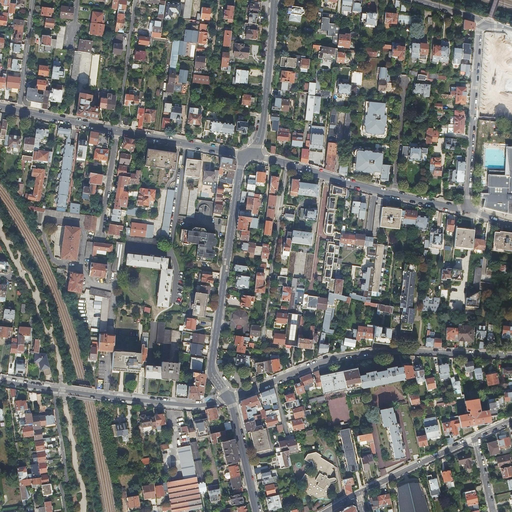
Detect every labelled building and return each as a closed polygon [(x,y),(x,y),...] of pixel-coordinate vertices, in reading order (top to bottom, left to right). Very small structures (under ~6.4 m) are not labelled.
[(3,12),(8,13),(8,12),(9,3),(9,0),(0,0),(0,3),(2,3),(2,6),(4,6),(3,12)] [(124,0),(118,0),(118,8),(125,9),(126,0),(124,0)] [(146,0),(146,1),(153,3),(154,2),(160,3),(158,18),(163,18),(165,3),(165,2),(165,1),(158,0),(146,0)] [(192,0),(185,0),(185,5),(183,16),(183,18),(190,19),(192,0)] [(353,0),(352,9),(352,11),(359,12),(360,8),(361,3),(360,2),(359,0),(353,0)] [(165,3),(163,18),(171,19),(172,13),(179,14),(179,16),(183,16),(185,5),(181,4),(175,3),(171,3),(171,2),(166,1),(166,2),(165,2),(165,3)] [(248,8),(246,7),(246,13),(249,13),(258,14),(259,5),(254,5),(250,4),(250,5),(248,5),(248,8)] [(73,8),(62,6),(61,9),(60,17),(72,18),(73,8)] [(234,7),(227,6),(227,11),(224,10),(224,19),(225,20),(227,20),(228,19),(229,20),(229,22),(232,23),(233,14),(234,10),(234,7)] [(302,8),(289,6),(288,9),(288,11),(288,13),(301,15),(301,14),(303,13),(304,13),(304,10),(302,9),(302,8)] [(53,8),(43,7),(42,15),(50,16),(50,17),(53,17),(55,16),(55,11),(52,11),(53,8)] [(202,7),(201,14),(200,18),(209,19),(210,9),(202,7)] [(103,13),(92,12),(89,34),(102,36),(103,25),(104,21),(102,20),(103,13)] [(249,13),(248,23),(255,24),(256,19),(257,19),(258,14),(249,13)] [(366,14),(361,13),(361,17),(361,20),(362,20),(363,19),(365,19),(365,24),(375,25),(376,13),(371,13),(366,13),(366,14)] [(397,14),(385,13),(384,22),(396,23),(397,14)] [(329,23),(330,18),(322,17),(321,30),(328,31),(327,35),(334,36),(335,24),(329,23)] [(54,19),(46,18),(45,27),(53,28),(53,25),(55,25),(55,24),(53,24),(54,19)] [(124,19),(117,18),(115,27),(123,28),(124,19)] [(158,18),(157,21),(153,21),(152,32),(149,31),(148,36),(153,37),(160,38),(163,18),(158,18)] [(197,20),(190,19),(183,18),(180,38),(180,40),(178,55),(196,57),(196,56),(196,51),(197,49),(197,47),(197,43),(200,23),(200,21),(197,20)] [(475,23),(464,20),(464,29),(474,29),(475,27),(475,23)] [(205,24),(200,23),(197,43),(203,43),(205,44),(205,43),(206,43),(207,43),(207,39),(206,38),(206,33),(207,24),(206,24),(205,24)] [(244,23),(244,25),(244,29),(246,29),(246,34),(245,38),(256,40),(258,24),(255,24),(248,23),(244,23)] [(65,27),(58,25),(58,31),(56,43),(55,48),(62,49),(65,27)] [(232,28),(225,27),(225,31),(224,46),(230,47),(230,40),(232,28)] [(58,31),(36,28),(36,33),(43,34),(43,32),(53,33),(53,34),(54,35),(53,42),(56,43),(58,31)] [(13,37),(13,42),(21,43),(22,32),(14,31),(14,33),(13,33),(12,37),(13,37)] [(344,35),(338,34),(338,39),(349,41),(349,37),(356,38),(356,32),(352,31),(352,33),(349,33),(349,34),(344,33),(344,35)] [(496,34),(495,41),(503,43),(504,35),(496,34)] [(42,35),(41,45),(50,46),(51,36),(42,35)] [(149,38),(139,36),(138,44),(148,45),(149,38)] [(420,44),(420,36),(415,36),(415,43),(412,43),(412,46),(409,45),(409,52),(411,52),(411,53),(411,57),(418,58),(420,44)] [(117,44),(113,44),(112,53),(120,54),(122,38),(116,37),(115,41),(117,41),(117,44)] [(178,40),(174,39),(170,65),(177,66),(177,64),(178,55),(180,40),(178,40)] [(343,49),(343,47),(348,48),(349,41),(338,39),(337,45),(337,48),(343,49)] [(81,52),(90,53),(91,42),(79,40),(78,51),(81,52)] [(230,47),(229,50),(234,51),(234,56),(247,58),(248,48),(243,48),(244,45),(243,45),(239,45),(239,44),(238,44),(237,44),(235,44),(235,41),(230,40),(230,47)] [(447,42),(441,41),(441,46),(440,56),(439,61),(447,62),(449,44),(449,43),(448,42),(447,42)] [(10,42),(9,47),(12,47),(12,51),(19,52),(20,44),(13,43),(13,42),(10,42)] [(400,44),(395,43),(395,45),(392,45),(392,48),(391,52),(391,56),(397,56),(397,58),(397,59),(398,60),(401,60),(402,59),(403,59),(404,43),(400,43),(400,44)] [(418,58),(418,59),(426,60),(426,54),(428,45),(420,44),(418,58)] [(462,48),(462,58),(469,59),(470,49),(468,49),(469,44),(463,44),(462,48)] [(318,50),(317,57),(331,60),(331,59),(336,59),(337,52),(337,48),(319,45),(318,50)] [(440,56),(441,46),(433,45),(432,55),(433,55),(433,57),(436,57),(436,61),(439,61),(440,56)] [(358,47),(358,51),(358,53),(360,53),(360,51),(365,52),(365,56),(372,56),(372,57),(372,56),(376,56),(376,48),(358,47)] [(454,58),(462,58),(462,48),(455,48),(454,52),(454,58)] [(136,50),(135,59),(144,60),(145,52),(136,50)] [(81,52),(78,51),(74,51),(71,81),(77,82),(81,52)] [(95,87),(99,54),(93,53),(88,86),(95,87)] [(228,65),(229,53),(223,53),(221,70),(227,71),(228,66),(228,65)] [(300,68),(300,67),(301,55),(296,55),(296,59),(281,57),(280,66),(300,68)] [(305,59),(305,56),(301,55),(300,67),(300,68),(299,71),(307,71),(307,68),(308,68),(309,60),(305,59)] [(196,56),(196,57),(194,67),(196,67),(195,69),(197,70),(198,68),(203,68),(204,63),(205,63),(205,62),(206,59),(205,58),(205,57),(196,56)] [(10,69),(21,71),(21,69),(19,69),(19,68),(18,68),(18,66),(15,65),(16,59),(12,58),(11,67),(10,69)] [(60,61),(54,60),(53,62),(53,66),(51,77),(58,78),(58,75),(63,76),(64,70),(63,70),(59,69),(60,67),(59,67),(60,61)] [(183,65),(177,64),(177,66),(176,67),(175,75),(173,93),(179,94),(180,93),(180,92),(179,91),(183,65)] [(48,66),(39,65),(38,74),(46,75),(47,72),(48,72),(49,71),(47,71),(48,66)] [(389,72),(390,72),(386,72),(386,67),(377,67),(376,73),(379,73),(377,90),(389,91),(392,87),(392,83),(389,83),(389,81),(389,80),(389,77),(389,72)] [(168,93),(173,93),(175,75),(173,75),(173,70),(172,70),(172,71),(170,71),(170,69),(166,68),(165,75),(169,75),(168,84),(167,84),(166,92),(168,93)] [(483,68),(482,84),(485,84),(485,80),(497,81),(498,69),(483,68)] [(248,71),(236,70),(234,82),(248,84),(249,75),(248,75),(248,71)] [(299,78),(299,72),(296,72),(294,72),(282,71),(281,80),(280,81),(281,82),(282,81),(281,83),(281,84),(281,90),(278,90),(278,95),(280,95),(281,95),(297,97),(297,92),(294,92),(295,84),(293,84),(293,82),(293,79),(294,78),(299,78)] [(400,73),(390,72),(389,72),(389,77),(389,80),(389,81),(395,81),(395,80),(396,79),(396,78),(397,77),(397,76),(398,76),(399,75),(400,75),(400,74),(400,73)] [(201,75),(193,75),(193,78),(192,82),(209,84),(210,76),(209,76),(201,75)] [(10,87),(19,88),(20,77),(7,76),(7,81),(11,82),(10,87)] [(44,89),(45,85),(46,85),(47,84),(45,83),(45,81),(37,79),(36,88),(37,88),(44,89)] [(311,120),(314,89),(315,83),(312,83),(309,82),(309,83),(308,92),(306,108),(305,119),(311,120)] [(349,94),(350,86),(350,85),(338,83),(337,93),(349,94)] [(430,84),(415,83),(414,89),(413,89),(412,93),(423,94),(422,96),(429,97),(430,84)] [(61,90),(61,85),(55,84),(55,89),(53,89),(52,89),(52,90),(50,90),(49,90),(48,98),(51,99),(50,100),(51,101),(54,101),(55,101),(60,101),(61,90)] [(41,108),(47,109),(48,98),(49,90),(47,90),(44,89),(43,95),(38,94),(37,92),(36,92),(37,88),(36,88),(27,87),(26,96),(23,95),(23,102),(25,105),(30,106),(31,101),(42,103),(41,108)] [(450,95),(452,95),(456,95),(466,96),(466,88),(456,87),(451,87),(451,91),(450,95)] [(138,104),(139,100),(139,98),(135,97),(136,93),(129,92),(128,96),(125,96),(124,105),(128,106),(129,103),(130,103),(131,104),(131,105),(132,105),(133,105),(133,104),(134,104),(134,103),(138,104)] [(99,107),(101,93),(95,93),(94,97),(98,98),(97,104),(98,104),(97,107),(93,107),(93,108),(89,107),(88,105),(89,101),(90,101),(91,96),(79,94),(76,115),(97,120),(99,107)] [(107,93),(106,99),(105,108),(114,109),(116,96),(112,95),(112,94),(107,93)] [(250,96),(242,95),(241,105),(249,106),(250,104),(254,104),(255,98),(250,98),(250,96)] [(281,99),(281,95),(280,95),(278,95),(275,95),(275,99),(275,105),(272,104),(272,109),(280,110),(281,99)] [(465,104),(466,96),(456,95),(455,103),(465,104)] [(289,100),(281,99),(280,110),(288,111),(289,100)] [(142,128),(145,101),(139,100),(138,104),(136,118),(139,118),(138,127),(142,128)] [(367,107),(366,108),(365,115),(364,115),(363,126),(364,126),(363,131),(364,131),(365,133),(365,134),(381,135),(383,133),(384,133),(384,127),(385,127),(386,115),(384,115),(385,103),(368,102),(367,107)] [(171,111),(170,118),(180,119),(182,108),(179,107),(179,104),(175,104),(174,107),(171,106),(171,111)] [(331,108),(324,169),(333,172),(336,144),(334,144),(337,109),(331,108)] [(155,111),(145,109),(144,121),(149,122),(150,120),(154,120),(155,111)] [(189,109),(187,123),(200,125),(201,110),(189,109)] [(341,163),(347,164),(352,110),(345,109),(342,145),(343,145),(341,163)] [(461,117),(462,111),(454,110),(454,116),(453,124),(464,125),(464,117),(461,117)] [(278,125),(279,121),(279,115),(271,114),(271,119),(273,120),(272,125),(278,126),(278,125)] [(166,124),(169,124),(169,119),(162,118),(161,127),(166,128),(166,124)] [(220,133),(221,122),(205,120),(204,130),(209,131),(209,132),(220,133)] [(232,135),(234,124),(221,122),(220,133),(232,135)] [(246,133),(247,123),(239,122),(239,126),(237,126),(236,130),(241,130),(241,132),(246,133)] [(463,134),(464,125),(453,124),(450,124),(449,124),(448,124),(448,132),(463,134)] [(278,126),(277,140),(290,141),(290,133),(290,131),(288,131),(288,129),(283,128),(282,126),(280,125),(278,125),(278,126)] [(36,129),(35,138),(43,139),(43,136),(47,136),(48,129),(44,129),(44,127),(44,126),(40,126),(40,127),(39,129),(36,129)] [(72,129),(58,127),(57,133),(64,134),(63,136),(65,138),(66,138),(66,144),(65,144),(64,148),(63,148),(62,149),(61,151),(63,153),(64,153),(63,157),(63,161),(62,160),(60,162),(60,164),(61,165),(62,165),(61,169),(61,173),(60,173),(58,174),(58,176),(59,178),(60,178),(60,182),(59,185),(58,185),(57,187),(57,189),(58,190),(59,190),(58,194),(58,198),(57,198),(55,199),(55,201),(56,203),(57,203),(57,207),(66,208),(74,145),(70,145),(72,129)] [(98,133),(90,131),(89,144),(90,145),(91,144),(97,145),(98,133)] [(103,134),(98,133),(97,145),(97,147),(106,148),(108,138),(103,137),(103,134)] [(291,145),(302,147),(303,138),(303,134),(292,133),(292,136),(291,145)] [(313,134),(310,134),(310,135),(310,140),(309,143),(311,143),(311,144),(322,145),(323,135),(313,133),(313,134)] [(5,139),(4,146),(13,147),(12,152),(18,153),(21,137),(6,135),(5,139)] [(28,139),(24,138),(23,149),(33,151),(34,143),(35,138),(29,137),(28,139)] [(133,150),(134,148),(135,140),(124,138),(123,144),(124,144),(123,148),(133,150)] [(456,142),(457,139),(446,138),(445,148),(449,149),(449,150),(457,150),(458,142),(456,142)] [(87,141),(79,140),(79,142),(78,144),(76,160),(85,161),(87,141)] [(309,143),(310,140),(307,140),(306,146),(305,149),(301,149),(300,161),(307,163),(308,162),(308,155),(309,143)] [(34,143),(33,151),(32,157),(32,159),(48,161),(47,164),(49,164),(49,163),(50,163),(52,152),(38,150),(39,144),(34,143)] [(409,145),(403,145),(402,156),(408,156),(408,158),(408,159),(409,159),(409,161),(412,161),(412,160),(420,160),(421,153),(426,154),(426,149),(421,148),(421,146),(417,146),(417,144),(409,143),(409,145)] [(485,199),(482,207),(507,214),(507,213),(511,213),(511,212),(511,146),(505,147),(508,171),(488,170),(488,174),(487,174),(487,187),(488,187),(487,193),(480,193),(479,197),(485,199)] [(95,151),(94,159),(106,160),(108,151),(96,149),(95,151)] [(176,154),(148,150),(146,165),(174,169),(176,154)] [(372,180),(380,180),(380,179),(381,164),(382,153),(371,152),(371,151),(363,151),(358,151),(358,152),(356,153),(354,168),(355,168),(356,170),(356,171),(361,171),(361,172),(373,173),(372,180)] [(130,155),(121,153),(120,163),(129,164),(130,155)] [(32,157),(22,155),(21,165),(24,166),(24,162),(26,160),(32,161),(32,159),(32,157)] [(460,161),(460,156),(456,156),(455,170),(459,170),(459,172),(464,172),(465,161),(460,161)] [(234,160),(221,157),(219,168),(223,168),(224,169),(227,170),(228,169),(229,170),(228,179),(233,179),(236,162),(234,160)] [(440,158),(430,157),(430,162),(429,164),(429,171),(434,172),(433,175),(439,175),(440,166),(440,158)] [(201,161),(186,159),(184,176),(199,177),(201,161)] [(257,164),(256,172),(256,176),(255,184),(257,184),(257,182),(264,183),(265,173),(261,172),(262,165),(257,164)] [(390,173),(390,165),(381,164),(380,179),(387,180),(388,172),(389,172),(389,173),(390,173)] [(40,201),(45,170),(38,168),(37,169),(35,168),(35,166),(31,165),(31,168),(32,168),(31,176),(36,177),(33,195),(25,193),(24,198),(40,201)] [(118,176),(119,176),(128,177),(128,173),(125,172),(126,166),(119,165),(118,176)] [(339,165),(338,173),(346,176),(347,166),(339,165)] [(218,174),(219,171),(214,170),(214,172),(204,171),(202,183),(203,183),(205,184),(205,183),(206,181),(213,182),(212,191),(216,192),(217,187),(218,174)] [(464,183),(464,172),(459,172),(459,170),(455,170),(448,170),(448,176),(447,176),(447,184),(448,184),(449,185),(452,185),(453,185),(455,185),(455,183),(464,183)] [(140,189),(140,183),(139,183),(140,171),(137,171),(137,174),(131,174),(130,178),(129,185),(129,189),(128,191),(131,191),(132,188),(133,188),(134,184),(138,184),(137,186),(136,192),(139,192),(140,189)] [(89,183),(96,184),(101,185),(103,175),(89,173),(89,177),(90,177),(89,183)] [(119,176),(117,187),(123,188),(124,184),(129,185),(130,178),(128,177),(119,176)] [(247,189),(254,190),(254,189),(255,184),(256,176),(250,176),(249,180),(248,179),(247,189)] [(272,221),(274,222),(275,217),(274,217),(276,196),(273,196),(274,189),(276,190),(278,177),(271,176),(269,196),(266,216),(266,220),(272,221)] [(290,195),(297,196),(297,194),(299,183),(300,176),(293,176),(290,195)] [(84,182),(82,198),(94,200),(96,184),(89,183),(84,182)] [(187,212),(194,213),(196,199),(198,184),(191,183),(187,212)] [(318,185),(299,183),(297,194),(317,196),(318,185)] [(336,188),(337,186),(330,185),(329,197),(328,197),(327,208),(328,208),(327,212),(326,212),(325,223),(323,232),(324,233),(325,234),(326,234),(330,235),(333,236),(332,242),(327,241),(322,275),(322,281),(327,282),(326,287),(327,288),(326,292),(328,292),(333,293),(333,291),(329,291),(330,286),(334,286),(335,271),(332,271),(332,266),(336,266),(337,263),(337,261),(333,260),(335,245),(339,246),(339,242),(340,233),(334,233),(334,231),(330,231),(332,217),(334,217),(334,214),(339,214),(339,210),(333,209),(334,202),(336,202),(337,195),(345,196),(346,191),(346,188),(340,188),(336,188)] [(117,187),(116,198),(127,200),(128,195),(128,191),(129,189),(123,188),(117,187)] [(128,191),(128,195),(133,196),(132,198),(136,199),(137,196),(139,196),(138,204),(153,205),(155,190),(144,189),(144,190),(140,189),(139,192),(136,192),(131,191),(128,191)] [(163,226),(169,227),(174,190),(168,189),(163,226)] [(254,194),(254,193),(242,191),(240,202),(243,202),(244,201),(245,197),(247,198),(246,211),(239,210),(238,216),(251,218),(251,214),(254,194)] [(382,198),(378,197),(377,204),(375,204),(371,236),(377,237),(379,226),(381,207),(382,198)] [(116,198),(114,209),(120,210),(120,205),(127,206),(127,200),(116,198)] [(360,202),(352,201),(351,212),(359,213),(360,202)] [(42,208),(27,205),(31,212),(35,213),(36,211),(37,211),(44,212),(45,209),(46,203),(43,203),(42,208)] [(71,203),(70,212),(80,214),(80,209),(81,204),(71,203)] [(222,205),(214,204),(213,215),(215,215),(215,213),(221,214),(223,205),(222,205)] [(126,211),(126,214),(136,215),(137,208),(127,207),(126,211)] [(305,209),(301,208),(300,218),(304,219),(304,221),(309,221),(309,219),(316,220),(317,209),(316,208),(312,208),(306,207),(305,209)] [(381,207),(379,226),(399,229),(399,226),(400,221),(400,215),(401,210),(401,209),(381,207)] [(52,210),(45,209),(44,212),(37,211),(35,222),(43,223),(44,215),(85,221),(84,226),(85,229),(95,230),(97,216),(95,216),(86,215),(82,214),(80,214),(70,212),(64,212),(52,210)] [(114,209),(113,209),(112,212),(111,214),(111,215),(112,217),(111,221),(120,222),(122,210),(120,210),(114,209)] [(400,221),(399,226),(403,226),(415,227),(415,223),(416,215),(417,211),(405,209),(404,210),(401,210),(400,215),(400,221)] [(251,218),(250,228),(257,229),(258,219),(255,218),(255,214),(251,214),(251,218)] [(429,217),(416,215),(415,223),(415,227),(415,228),(420,228),(419,232),(426,233),(427,229),(429,217)] [(242,231),(249,232),(250,228),(251,218),(238,216),(236,230),(242,231)] [(454,220),(447,220),(446,230),(453,231),(454,220)] [(132,223),(130,235),(145,237),(147,224),(132,223)] [(122,226),(110,224),(108,234),(118,236),(118,233),(119,234),(119,230),(122,230),(122,226)] [(145,237),(152,238),(154,225),(147,224),(145,237)] [(66,227),(61,258),(76,260),(80,229),(66,227)] [(181,229),(179,241),(181,242),(181,243),(183,246),(187,246),(190,244),(190,243),(198,244),(196,260),(209,262),(209,258),(211,258),(211,257),(213,257),(214,252),(212,252),(212,250),(213,246),(213,245),(215,245),(216,240),(214,240),(214,238),(212,238),(213,234),(205,232),(205,231),(203,228),(194,227),(193,228),(192,229),(191,231),(181,229)] [(474,231),(455,228),(454,247),(471,249),(472,239),(473,239),(474,231)] [(432,230),(431,229),(430,236),(432,236),(432,240),(431,248),(440,249),(443,234),(439,234),(440,231),(437,231),(437,230),(432,229),(432,230)] [(248,242),(248,240),(249,232),(242,231),(240,241),(248,242)] [(312,234),(292,231),(292,232),(291,242),(310,245),(312,234)] [(282,255),(289,256),(289,251),(291,242),(292,232),(287,232),(286,243),(283,243),(282,251),(282,255)] [(511,234),(494,232),(493,243),(495,243),(495,248),(511,250),(511,234)] [(356,235),(355,244),(363,245),(365,235),(356,233),(356,235)] [(484,251),(486,233),(482,233),(481,240),(474,239),(474,245),(475,245),(474,248),(475,249),(477,249),(477,250),(484,251)] [(126,235),(125,241),(158,245),(158,239),(152,238),(145,237),(130,235),(126,235)] [(125,243),(117,241),(114,262),(113,262),(112,272),(121,273),(123,263),(125,243)] [(94,243),(94,242),(87,242),(85,258),(91,259),(92,256),(94,243)] [(255,243),(248,242),(248,243),(247,251),(247,252),(254,253),(255,243)] [(112,245),(94,243),(92,256),(96,256),(97,250),(112,252),(112,245)] [(377,244),(376,249),(371,290),(380,292),(386,245),(377,244)] [(349,293),(348,297),(350,298),(352,298),(362,300),(364,301),(369,302),(371,290),(376,249),(369,248),(368,255),(370,255),(364,297),(349,293)] [(286,272),(280,271),(280,276),(287,277),(291,278),(292,278),(296,251),(289,251),(289,256),(287,268),(286,272)] [(310,280),(314,254),(307,253),(304,279),(305,279),(310,280)] [(166,269),(167,259),(127,254),(126,264),(160,268),(159,270),(161,270),(157,305),(167,307),(172,270),(166,269)] [(0,268),(5,269),(8,269),(8,266),(7,266),(7,265),(5,265),(6,262),(0,261),(0,268)] [(107,265),(91,263),(89,276),(106,278),(107,265)] [(417,265),(405,263),(404,271),(402,271),(402,275),(403,275),(401,296),(399,296),(399,299),(400,300),(400,307),(403,307),(402,315),(401,315),(400,318),(401,319),(400,330),(411,331),(414,309),(411,308),(417,265)] [(333,291),(333,293),(333,294),(340,295),(342,280),(338,280),(339,266),(336,266),(335,271),(334,286),(333,291)] [(479,289),(482,267),(476,267),(473,291),(476,291),(476,289),(479,289)] [(263,279),(264,269),(260,268),(257,268),(256,275),(255,292),(264,293),(264,286),(262,286),(262,279),(263,279)] [(442,270),(441,279),(445,280),(445,278),(450,279),(451,270),(451,269),(446,269),(446,270),(442,270)] [(207,271),(203,270),(202,274),(201,282),(212,283),(212,278),(213,272),(207,271)] [(451,270),(450,279),(461,281),(462,271),(451,270)] [(67,291),(81,293),(83,275),(70,273),(67,291)] [(240,275),(237,275),(236,281),(236,287),(248,288),(249,277),(240,276),(240,275)] [(304,279),(297,278),(295,293),(289,292),(289,293),(297,295),(298,292),(303,293),(305,279),(304,279)] [(200,285),(199,293),(206,294),(209,294),(210,286),(200,285)] [(289,292),(290,288),(282,287),(280,300),(288,301),(289,293),(289,292)] [(91,288),(89,295),(102,297),(110,299),(111,292),(91,288)] [(479,291),(466,298),(465,309),(477,310),(479,291)] [(199,293),(195,292),(194,305),(192,305),(191,308),(193,308),(192,315),(203,317),(206,294),(199,293)] [(287,311),(286,323),(285,332),(284,344),(284,345),(296,347),(299,325),(300,316),(301,308),(303,294),(303,293),(298,292),(297,295),(289,293),(288,301),(288,307),(287,311)] [(333,293),(328,292),(327,299),(326,303),(326,304),(325,310),(323,323),(322,328),(321,332),(325,333),(328,334),(332,334),(332,335),(333,330),(328,329),(330,320),(333,320),(336,299),(343,300),(343,301),(349,303),(349,300),(350,298),(348,297),(340,295),(333,294),(333,293)] [(460,305),(462,296),(451,293),(449,302),(460,305)] [(308,295),(303,294),(301,308),(315,310),(316,308),(317,297),(316,297),(316,298),(307,297),(308,295)] [(254,301),(254,297),(242,295),(240,305),(249,307),(250,301),(254,301)] [(429,297),(423,296),(421,311),(438,312),(440,298),(434,297),(433,304),(429,303),(429,297)] [(110,302),(110,299),(102,297),(99,331),(106,332),(109,302),(110,302)] [(323,298),(317,297),(316,308),(325,310),(326,304),(326,303),(327,299),(324,298),(324,297),(323,297),(323,298)] [(389,306),(378,304),(377,313),(380,314),(380,310),(388,311),(388,312),(392,313),(392,306),(389,306)] [(4,309),(4,310),(3,318),(14,319),(14,311),(14,310),(4,309)] [(236,325),(240,325),(241,311),(239,310),(234,314),(233,320),(236,325)] [(281,310),(280,310),(280,314),(276,313),(275,322),(274,322),(273,327),(280,328),(280,323),(286,323),(287,311),(281,310)] [(241,311),(240,325),(242,326),(247,322),(248,316),(245,311),(241,311)] [(197,320),(187,318),(186,328),(195,329),(195,324),(196,324),(197,324),(198,323),(198,322),(198,321),(198,320),(197,320)] [(478,320),(476,320),(475,325),(477,326),(476,337),(480,338),(481,336),(484,336),(485,336),(486,326),(478,325),(478,320)] [(511,334),(511,322),(502,321),(502,326),(503,326),(502,337),(510,337),(510,335),(511,334)] [(164,329),(165,322),(159,322),(157,343),(163,344),(164,329)] [(303,325),(299,325),(296,347),(302,348),(303,348),(305,348),(311,349),(312,342),(313,333),(313,330),(314,324),(310,324),(309,339),(303,338),(303,337),(302,337),(303,325)] [(458,324),(458,328),(457,341),(473,341),(474,324),(463,324),(463,327),(460,326),(460,324),(458,324)] [(259,336),(260,326),(251,325),(250,334),(250,338),(252,338),(252,336),(259,336)] [(427,325),(427,330),(425,347),(441,347),(441,339),(434,338),(434,333),(429,332),(430,326),(427,325)] [(493,325),(488,325),(486,345),(494,346),(494,341),(492,341),(493,333),(492,333),(493,325)] [(12,331),(13,327),(2,326),(0,326),(0,336),(9,337),(10,331),(12,331)] [(364,338),(366,327),(357,326),(356,333),(356,336),(355,340),(359,340),(360,340),(364,340),(364,338)] [(375,326),(375,328),(373,338),(373,342),(388,344),(390,327),(385,327),(383,334),(379,334),(380,326),(375,326)] [(18,344),(23,344),(24,338),(29,339),(30,336),(30,330),(23,329),(23,327),(19,327),(18,335),(18,341),(18,344)] [(375,328),(366,327),(364,338),(364,340),(363,345),(367,346),(368,339),(368,338),(369,338),(373,338),(375,328)] [(458,328),(446,328),(445,339),(453,340),(453,341),(457,341),(458,328)] [(172,330),(164,329),(163,344),(162,356),(161,367),(160,377),(172,378),(177,379),(178,376),(179,363),(174,362),(167,362),(167,359),(169,359),(169,357),(172,330)] [(285,332),(274,330),(274,333),(274,334),(273,343),(284,344),(285,332)] [(325,333),(321,332),(317,354),(327,353),(328,345),(323,344),(324,337),(326,337),(331,338),(332,335),(332,334),(328,334),(325,333)] [(354,348),(355,340),(356,336),(356,333),(350,332),(346,336),(346,338),(344,337),(343,344),(341,343),(339,351),(345,351),(346,346),(354,348)] [(204,334),(194,333),(193,338),(191,338),(191,340),(193,340),(193,341),(203,343),(204,334)] [(105,350),(107,334),(99,334),(98,344),(98,350),(105,350)] [(113,351),(115,335),(107,334),(105,350),(113,351)] [(10,352),(17,353),(17,345),(18,344),(18,341),(18,335),(15,335),(15,337),(15,338),(12,338),(11,344),(10,352)] [(236,352),(244,353),(245,346),(242,346),(243,337),(238,336),(234,335),(233,340),(235,340),(234,344),(237,345),(236,352)] [(192,343),(190,354),(201,355),(202,344),(192,343)] [(125,352),(113,351),(112,369),(123,370),(125,352)] [(39,353),(35,352),(34,362),(39,362),(40,362),(41,365),(40,366),(40,368),(42,369),(43,369),(45,375),(51,374),(46,354),(45,353),(42,354),(41,353),(39,353)] [(141,354),(125,352),(123,370),(139,371),(140,363),(141,354)] [(249,360),(249,358),(249,356),(237,355),(237,358),(235,358),(234,361),(235,362),(236,362),(236,365),(249,367),(249,360)] [(270,360),(272,371),(279,369),(277,359),(277,356),(269,355),(270,360)] [(192,368),(191,372),(192,372),(193,372),(199,373),(200,369),(201,369),(202,358),(191,357),(190,367),(192,368)] [(258,372),(265,373),(264,372),(263,362),(261,362),(260,361),(259,360),(258,361),(258,362),(257,363),(257,359),(249,358),(249,360),(249,367),(249,368),(249,370),(255,370),(255,371),(254,372),(254,374),(255,374),(256,374),(257,374),(258,373),(258,372),(257,372),(258,372)] [(264,372),(272,371),(270,360),(263,362),(264,372)] [(475,378),(473,370),(473,367),(472,361),(463,362),(463,363),(465,370),(465,372),(469,371),(470,378),(475,378)] [(449,372),(448,363),(437,364),(439,374),(449,372)] [(24,373),(25,364),(23,364),(23,365),(16,364),(16,372),(24,373)] [(423,375),(421,365),(418,365),(418,364),(413,365),(415,376),(423,375)] [(160,377),(161,367),(145,365),(144,377),(160,378),(160,377)] [(475,379),(482,378),(480,365),(473,367),(473,370),(475,378),(475,379)] [(404,380),(404,379),(402,367),(398,367),(395,368),(395,366),(386,368),(386,370),(375,372),(374,371),(365,373),(365,374),(358,376),(360,382),(360,385),(361,388),(402,379),(403,380),(404,380)] [(404,379),(414,377),(412,366),(401,366),(402,367),(404,379)] [(360,382),(358,376),(356,367),(342,370),(345,388),(360,385),(360,382)] [(511,367),(502,368),(503,374),(508,374),(509,380),(511,379),(511,367)] [(323,393),(345,388),(342,370),(319,375),(321,385),(323,393)] [(188,386),(187,398),(191,398),(199,398),(202,395),(205,374),(199,373),(193,372),(192,376),(194,376),(194,381),(195,381),(194,386),(191,386),(188,386)] [(301,382),(304,390),(309,388),(309,387),(312,386),(311,383),(313,382),(313,381),(310,373),(300,377),(301,382)] [(496,374),(487,375),(486,376),(488,385),(498,383),(496,374)] [(178,376),(177,379),(176,393),(186,394),(187,384),(180,384),(181,376),(178,376)] [(453,390),(456,389),(460,388),(459,380),(456,380),(455,381),(454,379),(454,376),(450,377),(453,390)] [(424,378),(426,389),(435,387),(433,377),(424,378)] [(436,403),(446,402),(455,400),(453,390),(450,377),(446,378),(447,382),(445,382),(446,387),(444,387),(445,391),(447,391),(450,390),(451,398),(444,399),(443,398),(442,398),(441,397),(435,399),(436,403)] [(502,390),(510,389),(508,381),(501,383),(502,390)] [(294,385),(296,395),(304,391),(304,390),(301,382),(294,385)] [(271,403),(276,401),(273,388),(260,393),(262,404),(264,409),(270,408),(268,400),(270,399),(271,403)] [(453,390),(455,400),(455,402),(459,402),(464,401),(465,401),(464,394),(462,395),(460,388),(456,389),(453,390)] [(478,399),(476,389),(471,389),(470,390),(470,391),(469,393),(469,395),(470,400),(477,399),(478,399)] [(293,393),(284,395),(286,402),(286,404),(284,404),(286,409),(299,405),(297,399),(295,400),(293,393)] [(419,403),(419,402),(417,393),(409,395),(411,404),(419,403)] [(265,418),(265,417),(264,409),(262,404),(259,405),(255,395),(240,401),(239,404),(243,422),(253,420),(265,418)] [(500,408),(505,407),(504,401),(505,401),(504,395),(498,396),(499,398),(495,399),(495,402),(487,403),(488,410),(490,418),(493,418),(493,416),(497,415),(496,410),(500,409),(500,408)] [(460,428),(490,422),(490,418),(488,410),(485,411),(485,410),(483,411),(479,412),(479,409),(477,399),(470,400),(465,401),(464,401),(466,411),(468,411),(469,412),(469,414),(458,416),(460,428)] [(15,401),(17,410),(27,408),(26,400),(21,400),(15,401)] [(302,418),(311,416),(309,409),(305,410),(304,406),(292,409),(295,419),(302,418)] [(20,421),(21,424),(32,422),(31,417),(30,407),(27,408),(28,414),(26,414),(27,420),(20,421)] [(391,407),(379,409),(383,427),(386,426),(392,459),(404,456),(403,451),(404,451),(402,441),(401,442),(400,438),(400,434),(398,425),(397,423),(395,424),(393,413),(392,413),(391,407)] [(216,408),(207,409),(209,417),(209,419),(218,418),(216,408)] [(47,426),(55,425),(53,414),(49,414),(48,412),(49,412),(49,410),(44,411),(44,412),(45,415),(47,426)] [(158,415),(155,415),(156,425),(165,423),(163,413),(158,414),(158,415)] [(196,436),(197,441),(199,451),(208,449),(205,436),(202,419),(201,413),(192,415),(194,423),(196,436)] [(33,428),(40,427),(40,426),(45,425),(45,426),(47,426),(45,415),(31,417),(32,422),(32,425),(33,428)] [(154,416),(150,417),(150,416),(145,417),(144,415),(140,416),(142,431),(156,428),(154,416)] [(267,427),(275,426),(274,423),(277,422),(276,415),(265,417),(265,418),(267,427)] [(304,428),(302,418),(295,419),(291,420),(294,431),(304,428)] [(430,423),(424,424),(427,438),(440,436),(436,418),(429,420),(430,423)] [(253,420),(243,422),(245,433),(248,432),(250,431),(260,429),(262,429),(261,425),(254,426),(253,420)] [(449,422),(452,434),(457,433),(457,430),(459,430),(457,420),(449,422)] [(452,434),(449,422),(442,423),(444,433),(448,432),(449,435),(452,434)] [(111,436),(117,436),(118,435),(128,434),(126,424),(125,423),(110,425),(111,436)] [(188,431),(189,436),(195,435),(195,437),(196,436),(194,423),(190,424),(191,427),(187,428),(188,431)] [(277,432),(283,431),(282,424),(275,426),(277,432)] [(24,436),(34,435),(33,428),(32,425),(22,426),(24,436)] [(41,438),(42,438),(40,427),(33,428),(34,435),(34,437),(34,439),(41,438)] [(351,434),(349,428),(339,430),(340,432),(338,433),(339,436),(341,437),(342,445),(341,447),(342,450),(343,450),(344,453),(343,453),(343,456),(345,458),(346,464),(345,467),(346,471),(350,470),(350,472),(358,470),(357,463),(355,463),(355,461),(356,461),(357,460),(356,458),(355,458),(354,458),(354,456),(355,455),(353,443),(351,443),(351,441),(352,440),(352,439),(352,438),(351,437),(350,438),(350,436),(351,434)] [(265,450),(260,429),(250,431),(252,438),(255,452),(265,450)] [(225,430),(210,434),(212,444),(214,443),(217,442),(216,437),(226,435),(225,430)] [(499,437),(498,432),(495,433),(496,440),(498,439),(500,449),(510,447),(508,437),(507,437),(500,439),(499,437)] [(416,435),(418,446),(427,445),(424,433),(416,435)] [(34,439),(36,450),(44,449),(42,440),(41,438),(34,439)] [(221,442),(226,464),(239,461),(237,450),(234,439),(227,440),(221,442)] [(289,454),(293,453),(293,451),(297,450),(294,439),(286,441),(289,454)] [(280,468),(288,466),(286,458),(285,458),(285,455),(289,454),(286,441),(286,440),(278,442),(281,454),(277,456),(279,463),(280,468)] [(190,442),(196,475),(199,475),(203,474),(199,451),(197,441),(190,442)] [(490,455),(499,452),(498,449),(496,441),(487,443),(488,450),(489,450),(490,455)] [(171,509),(171,511),(181,511),(182,511),(185,511),(202,508),(201,501),(199,492),(196,476),(195,476),(189,445),(177,448),(183,479),(167,482),(170,504),(171,509)] [(166,464),(171,462),(166,451),(161,454),(166,464)] [(333,467),(335,464),(321,456),(322,455),(316,451),(307,453),(304,459),(309,462),(311,460),(312,461),(314,470),(316,471),(315,472),(312,476),(310,475),(310,476),(305,473),(300,480),(304,482),(305,487),(303,491),(310,495),(311,494),(318,498),(327,496),(330,489),(327,487),(329,483),(335,481),(336,480),(337,479),(337,478),(337,477),(336,477),(335,476),(330,477),(328,476),(330,473),(332,474),(335,468),(333,467)] [(38,462),(45,461),(45,460),(44,452),(36,453),(37,458),(38,462)] [(464,463),(467,474),(473,473),(469,454),(458,456),(459,464),(464,463)] [(498,462),(499,468),(510,465),(509,460),(510,459),(509,454),(497,457),(497,458),(496,459),(497,461),(498,462)] [(368,466),(373,465),(371,455),(366,456),(366,457),(360,458),(363,472),(365,472),(368,471),(369,471),(368,466)] [(45,471),(46,471),(45,461),(38,462),(38,463),(39,472),(45,471)] [(36,477),(40,477),(40,475),(39,472),(38,463),(34,464),(30,465),(32,475),(34,475),(36,474),(36,477)] [(225,477),(227,479),(231,478),(230,477),(239,475),(237,465),(228,467),(230,472),(226,473),(225,475),(225,477)] [(18,471),(19,479),(27,478),(27,476),(26,471),(27,471),(26,466),(17,467),(18,471)] [(511,475),(510,466),(500,468),(502,477),(511,475)] [(442,472),(444,481),(451,480),(449,471),(448,471),(448,468),(444,469),(445,472),(442,472)] [(257,486),(267,483),(266,481),(271,480),(269,471),(261,474),(262,479),(263,479),(263,481),(256,482),(257,486)] [(196,475),(196,476),(199,492),(206,491),(206,488),(206,486),(205,481),(200,482),(199,475),(196,475)] [(431,475),(426,476),(429,491),(439,488),(436,477),(432,478),(431,475)] [(233,488),(234,492),(243,491),(239,476),(231,478),(232,483),(231,484),(231,486),(233,486),(233,488)] [(32,484),(32,486),(35,485),(35,484),(41,483),(40,477),(36,477),(34,477),(31,478),(32,484)] [(23,485),(32,484),(31,478),(27,478),(19,479),(22,497),(27,497),(25,488),(23,488),(23,485)] [(345,495),(351,492),(349,485),(350,484),(353,483),(352,478),(342,480),(345,495)] [(148,485),(142,486),(143,490),(144,499),(151,498),(151,499),(156,498),(155,491),(153,483),(148,484),(148,485)] [(164,495),(162,483),(159,483),(159,485),(155,486),(157,496),(164,495)] [(414,485),(413,483),(407,483),(401,486),(401,488),(402,488),(406,493),(408,492),(412,491),(414,485)] [(43,495),(43,499),(46,498),(46,496),(51,495),(50,484),(41,485),(43,495)] [(272,484),(264,486),(266,496),(275,494),(272,484)] [(418,484),(414,485),(412,491),(408,492),(406,493),(402,488),(401,488),(398,490),(398,495),(397,495),(397,496),(398,495),(399,500),(398,500),(398,501),(399,501),(399,506),(398,506),(399,506),(400,511),(399,511),(400,511),(427,511),(428,510),(426,510),(425,506),(426,505),(425,505),(424,500),(425,500),(424,500),(423,500),(422,495),(423,495),(423,494),(421,495),(420,490),(421,490),(421,489),(420,489),(418,484)] [(125,487),(118,488),(119,493),(120,499),(128,498),(128,501),(127,502),(128,507),(129,506),(129,507),(130,507),(130,508),(131,508),(133,508),(134,507),(134,506),(139,505),(139,502),(138,496),(127,498),(126,491),(123,492),(122,490),(126,489),(125,487)] [(218,488),(208,490),(209,495),(210,501),(219,499),(217,494),(220,493),(218,488)] [(466,501),(468,511),(469,511),(478,510),(474,490),(463,492),(462,494),(464,500),(464,501),(466,501)] [(242,499),(241,494),(230,496),(232,504),(242,502),(242,499)] [(281,507),(278,494),(265,497),(268,510),(281,507)] [(378,504),(391,502),(389,494),(377,497),(378,504)] [(379,509),(378,504),(377,497),(376,496),(369,498),(372,509),(378,508),(378,509),(379,509)] [(441,496),(435,497),(438,510),(444,509),(441,496)]
